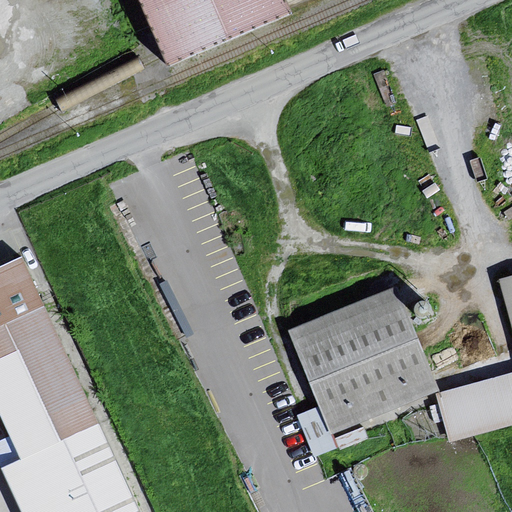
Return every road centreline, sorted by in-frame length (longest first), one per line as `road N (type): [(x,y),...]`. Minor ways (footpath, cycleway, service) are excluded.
road 1 (unclassified): [(0,196),(452,0)]
road 2 (track): [(246,89),(302,241),(432,265),(491,254)]
